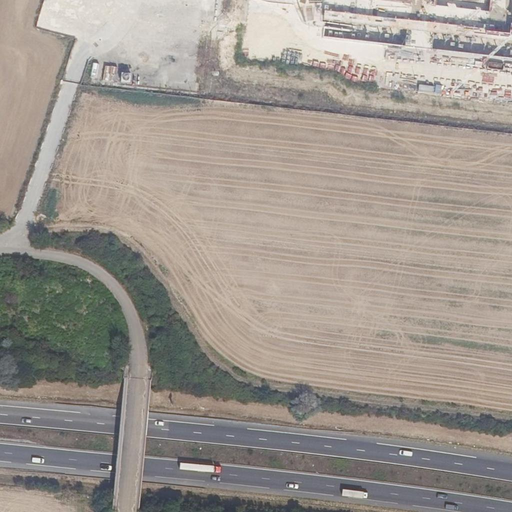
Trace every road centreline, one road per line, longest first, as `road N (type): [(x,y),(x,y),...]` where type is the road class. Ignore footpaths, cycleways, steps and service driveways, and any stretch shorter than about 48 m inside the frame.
road 1 (track): [(0,232),(113,235),(145,265),(192,341),(241,384),(511,418)]
road 2 (trunk): [(0,452),(511,511)]
road 3 (trunk): [(511,472),(0,414)]
road 4 (track): [(0,251),(69,257),(128,303),(139,351),(125,511)]
